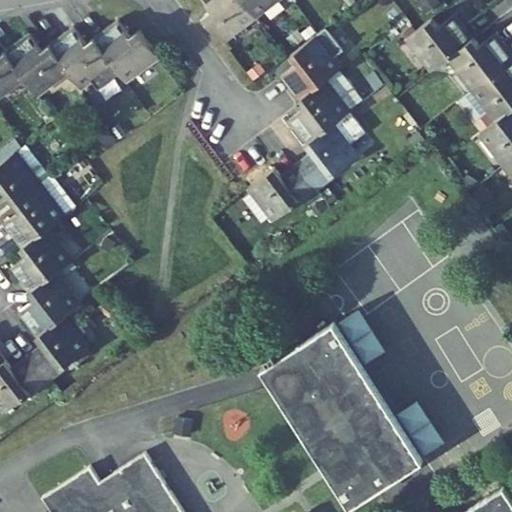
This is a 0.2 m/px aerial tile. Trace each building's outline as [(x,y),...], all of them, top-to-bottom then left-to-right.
[(203,14),(222,40),(255,15),(243,0),(206,0),(212,7),(203,14)] [(243,0),(255,15),(274,0),(243,0)] [(440,2),(438,0),(423,0),(420,2),(427,11),(440,2)] [(449,57),(474,38),(456,13),(440,26),(433,17),(408,37),(432,69),(449,57)] [(126,78),(159,55),(140,29),(132,35),(120,18),(95,36),(107,52),(115,63),(121,71),(126,78)] [(107,52),(95,36),(87,42),(75,26),(51,43),(70,69),(82,86),(92,79),(115,63),(107,52)] [(281,74),(299,98),(325,79),(338,68),(341,65),(334,56),(343,49),(325,27),(291,53),(297,62),(281,74)] [(299,29),(289,38),(295,46),(305,37),(299,29)] [(37,92),(70,69),(51,43),(43,49),(31,32),(6,50),(18,66),(25,76),(37,92)] [(474,38),(449,57),(473,88),(511,58),(511,52),(497,32),(480,45),(474,38)] [(18,66),(6,50),(0,54),(0,95),(25,76),(18,66)] [(511,58),(473,88),(497,119),(511,107),(511,58)] [(260,61),(251,68),(255,73),(264,66),(260,61)] [(115,63),(92,79),(98,87),(121,71),(115,63)] [(349,109),(362,99),(338,68),(325,79),(349,109)] [(289,118),(307,142),(333,122),(349,109),(325,79),(299,98),(305,106),(289,118)] [(401,103),(387,113),(397,126),(411,115),(401,103)] [(511,107),(497,119),(481,131),(505,163),(511,157),(511,107)] [(357,154),(333,122),(307,142),(313,150),(308,154),(297,162),(315,186),(357,154)] [(16,139),(0,151),(0,162),(17,150),(22,147),(16,139)] [(302,146),(308,154),(313,150),(307,142),(302,146)] [(26,143),(22,147),(17,150),(41,182),(52,174),(26,143)] [(41,182),(17,150),(0,162),(0,200),(8,194),(16,202),(41,182)] [(253,190),(271,214),(275,218),(315,186),(297,162),(281,174),(275,166),(249,185),(253,190)] [(75,206),(52,174),(41,182),(65,214),(75,206)] [(469,189),(478,181),(465,175),(461,177),(469,189)] [(65,214),(41,182),(16,202),(21,209),(5,222),(23,246),(40,233),(48,227),(65,214)] [(488,200),(479,187),(471,192),(480,205),(488,200)] [(253,190),(246,196),(264,219),(271,214),(253,190)] [(73,258),(48,227),(40,233),(23,246),(29,253),(12,267),(31,290),(57,271),(62,266),(73,258)] [(115,240),(106,236),(102,244),(112,248),(115,240)] [(76,263),(73,258),(62,266),(66,271),(76,263)] [(81,302),(57,271),(31,290),(37,298),(21,310),(39,334),(55,322),(64,315),(81,302)] [(289,271),(280,287),(295,296),(305,280),(289,271)] [(89,347),(64,315),(55,322),(39,334),(45,343),(29,355),(48,378),(89,347)] [(273,358),(264,364),(277,385),(353,503),(424,457),(335,319),(281,353),(273,358)] [(48,378),(29,355),(12,367),(7,359),(0,364),(0,402),(6,411),(48,378)] [(191,417),(176,415),(174,429),(189,431),(191,417)] [(185,511),(146,452),(115,472),(119,477),(105,486),(101,481),(90,464),(43,495),(53,511),(185,511)] [(119,477),(115,472),(101,481),(105,486),(119,477)] [(511,511),(511,495),(506,485),(462,511),(511,511)]
